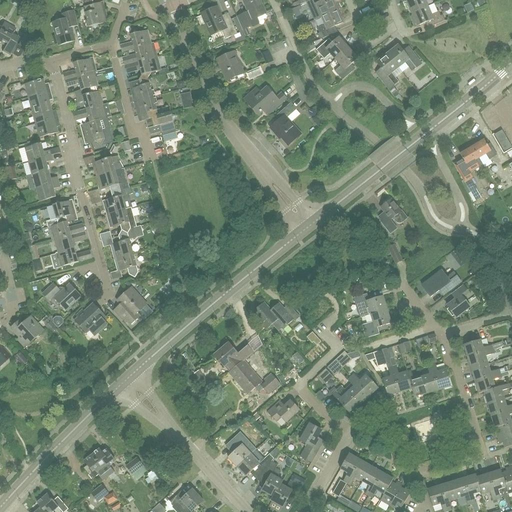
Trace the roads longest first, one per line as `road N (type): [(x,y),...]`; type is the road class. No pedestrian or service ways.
road 1 (tertiary): [(304,230),(511,62)]
road 2 (unclassified): [(304,230),(201,88),(169,9)]
road 3 (residential): [(105,301),(51,60)]
road 4 (tertiary): [(135,372),(304,230)]
road 5 (residential): [(418,471),(480,452),(443,331),(429,325)]
road 6 (tertiary): [(0,506),(117,387)]
road 7 (residential): [(352,427),(301,385),(339,348),(321,328),(336,314)]
road 8 (residential): [(152,157),(143,127),(133,130),(111,44)]
road 9 (residential): [(163,420),(249,511)]
